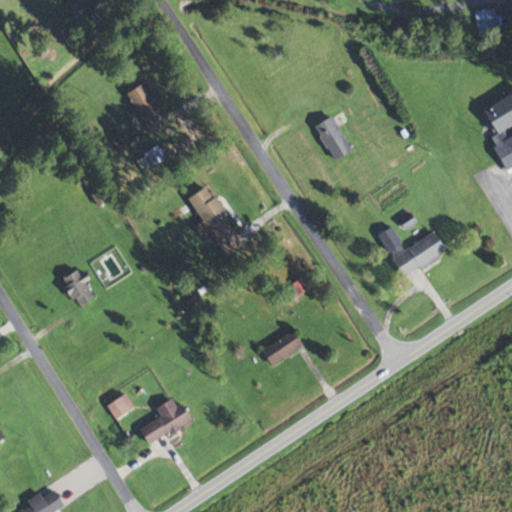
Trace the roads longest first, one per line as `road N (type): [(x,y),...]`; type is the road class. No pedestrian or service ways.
road 1 (residential): [(157,0),(399,361)]
road 2 (secondary): [(511,284),(173,511)]
road 3 (residential): [(131,511),(0,301)]
